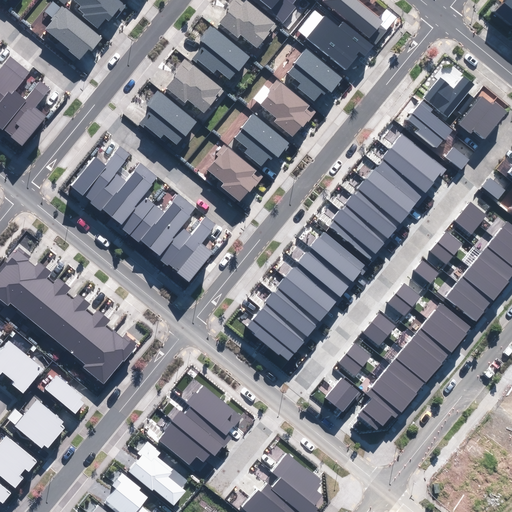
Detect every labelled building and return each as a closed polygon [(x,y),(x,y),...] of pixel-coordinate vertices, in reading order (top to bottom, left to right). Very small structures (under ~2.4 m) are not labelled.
[(83,16),(98,28),(105,18),(109,21),(113,15),(117,19),(126,7),(122,4),(124,2),(120,0),(74,0),(81,5),(79,9),(85,13),(83,16)] [(278,26),(245,0),(233,0),(226,9),(228,11),(219,22),(238,37),(240,35),(257,48),(269,34),(271,35),(278,26)] [(270,13),(283,23),(296,8),(292,4),(295,0),(260,0),(272,10),(270,13)] [(324,0),(375,45),(387,31),(379,24),(382,21),(358,0),(324,0)] [(511,0),(505,0),(496,12),(511,24),(511,0)] [(91,51),(102,38),(62,6),(61,8),(51,19),(53,21),(46,31),(69,49),(68,50),(79,60),(88,49),(91,51)] [(297,31),(346,70),(357,56),(356,55),(359,51),(365,56),(373,46),(343,22),(339,27),(325,16),(324,18),(314,10),(297,31)] [(232,81),(251,60),(212,25),(199,39),(203,42),(191,55),(213,74),(218,69),(232,81)] [(297,87),(315,101),(322,93),(324,95),(328,90),(331,92),(343,78),(307,49),(288,73),(301,83),(297,87)] [(0,128),(22,146),(47,116),(36,107),(51,90),(40,81),(26,99),(15,91),(30,72),(10,56),(0,68),(0,128)] [(181,63),(163,85),(185,104),(190,99),(204,111),(223,90),(196,66),(191,72),(181,63)] [(423,98),(448,117),(455,109),(461,114),(474,98),(468,93),(474,85),(463,76),(454,88),(440,77),(423,98)] [(275,121),(293,136),(302,126),(303,127),(316,112),(277,79),(269,89),(272,91),(260,105),(277,119),(275,121)] [(164,134),(177,145),(196,122),(158,91),(147,104),(152,108),(139,123),(144,127),(145,125),(161,138),(164,134)] [(474,130),(485,138),(507,112),(495,101),(492,104),(482,96),(459,124),(470,134),(474,130)] [(437,149),(452,130),(431,112),(433,109),(423,101),(408,119),(420,129),(418,133),(437,149)] [(245,153),(261,166),(268,157),(271,160),(275,155),(278,158),(290,143),(254,114),(234,138),(248,149),(245,153)] [(330,226),(370,259),(375,253),(377,254),(385,244),(384,242),(388,237),(389,238),(397,228),(396,227),(399,223),(401,224),(415,206),(417,208),(429,194),(427,192),(446,169),(402,134),(383,158),(385,159),(368,180),(367,178),(358,189),(360,190),(355,196),(353,194),(345,203),(347,204),(342,211),(340,210),(333,219),(335,221),(330,226)] [(221,186),(240,202),(249,191),(250,192),(264,177),(225,145),(217,155),(219,156),(207,170),(224,183),(221,186)] [(70,187),(193,288),(218,258),(207,249),(222,231),(212,223),(197,241),(186,232),(201,214),(181,198),(166,216),(145,199),(161,180),(141,164),(125,182),(115,174),(131,155),(121,147),(106,166),(95,157),(70,187)] [(446,156),(462,170),(470,160),(454,147),(446,156)] [(482,187),(498,200),(505,191),(489,178),(482,187)] [(455,221),(471,235),(487,216),(471,202),(455,221)] [(446,297),(476,321),(484,311),(483,310),(492,299),(494,301),(509,281),(508,280),(511,274),(511,224),(508,221),(446,297)] [(430,251),(446,265),(463,245),(446,231),(430,251)] [(280,354),(289,361),(304,342),(302,341),(307,336),(308,337),(317,326),(315,325),(319,320),(320,321),(360,273),(362,275),(368,268),(326,233),(321,238),(319,236),(310,247),(313,249),(308,254),(305,252),(297,261),(300,264),(296,269),(294,267),(277,287),(279,288),(275,293),(273,291),(264,302),(267,304),(248,327),(256,333),(254,335),(279,356),(280,354)] [(0,298),(8,306),(10,303),(85,364),(83,367),(104,384),(123,360),(125,361),(138,344),(125,334),(122,338),(113,331),(112,332),(105,327),(110,320),(97,310),(93,316),(86,310),(91,305),(77,294),(73,300),(66,295),(71,289),(58,278),(53,285),(46,279),(52,272),(39,262),(35,267),(28,261),(29,259),(18,250),(16,253),(13,251),(0,267),(0,272),(0,273),(0,298)] [(414,271),(431,284),(439,273),(423,260),(414,271)] [(388,302),(404,316),(421,296),(404,283),(388,302)] [(359,415),(377,430),(381,425),(384,427),(392,417),(395,419),(417,393),(415,392),(424,381),(426,383),(443,363),(441,362),(450,351),(452,352),(468,334),(466,332),(470,327),(442,303),(366,394),(372,399),(359,415)] [(363,332),(379,345),(395,326),(379,313),(363,332)] [(13,385),(23,393),(42,369),(9,342),(0,351),(0,374),(2,371),(16,382),(13,385)] [(339,363),(356,376),(371,358),(355,344),(339,363)] [(45,390),(75,414),(84,403),(80,400),(83,396),(57,376),(45,390)] [(325,397),(342,412),(360,392),(342,377),(325,397)] [(160,441),(189,465),(197,457),(204,463),(212,454),(215,456),(223,447),(224,448),(233,437),(228,433),(242,418),(202,384),(186,403),(191,407),(185,414),(180,411),(163,431),(166,433),(160,441)] [(15,425),(15,426),(42,448),(44,445),(48,448),(63,429),(59,426),(63,421),(37,400),(23,416),(15,409),(7,418),(15,425)] [(0,443),(0,476),(15,488),(23,479),(19,476),(25,469),(29,472),(37,462),(6,437),(0,443)] [(154,490),(173,506),(186,491),(182,487),(187,481),(158,456),(162,452),(147,440),(137,453),(141,457),(128,472),(152,492),(154,490)] [(315,511),(318,508),(314,505),(322,495),(317,491),(322,485),(319,483),(321,480),(287,453),(272,472),(280,479),(272,488),(267,484),(261,491),(259,489),(243,508),(247,511),(315,511)] [(149,511),(141,506),(149,496),(140,490),(142,487),(122,472),(112,486),(115,489),(104,503),(115,511),(149,511)] [(0,501),(3,504),(12,493),(0,483),(0,501)]
